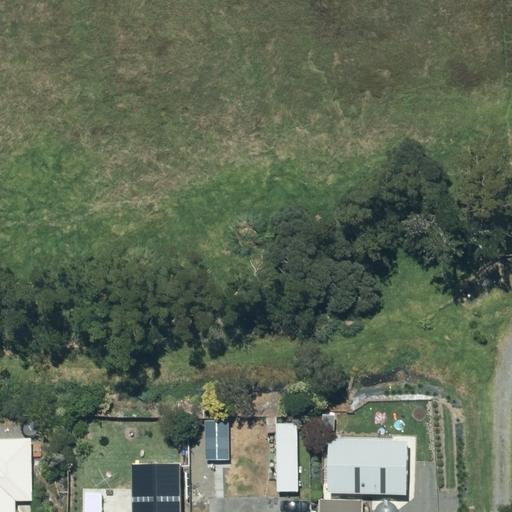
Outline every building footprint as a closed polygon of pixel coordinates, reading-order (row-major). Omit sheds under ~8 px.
[(221,428),(204,428),(204,453),(221,452),(221,428)] [(0,511),(21,511),(21,497),(38,497),(36,435),(0,435),(0,511)] [(420,470),(397,471),(398,487),(421,486),(420,470)] [(324,496),(323,511),(366,511),(367,497),(337,496),(337,480),(324,480),(324,496)] [(171,511),(172,503),(144,504),(144,511),(171,511)]
